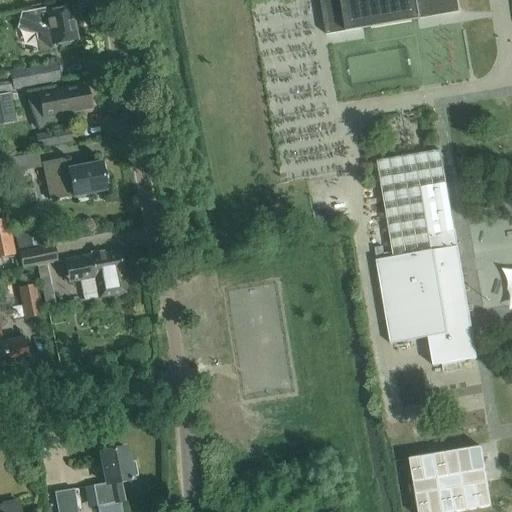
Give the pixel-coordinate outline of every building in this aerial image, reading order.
[(320,0),(327,36),(420,20),(424,14),(459,13),(457,0),(320,0)] [(57,48),(56,44),(60,43),(61,46),(68,45),(69,42),(76,40),(70,8),(47,13),(46,8),(23,12),(19,29),(38,33),(41,51),(57,48)] [(30,71),(21,72),(20,70),(8,72),(12,91),(60,83),(56,63),(29,68),(30,71)] [(26,94),(29,107),(38,130),(71,117),(70,113),(89,109),(85,86),(54,93),(54,88),(26,94)] [(0,97),(0,126),(9,126),(7,98),(0,97)] [(35,135),(37,149),(76,142),(73,129),(35,135)] [(428,338),(433,366),(477,359),(441,151),(377,162),(390,241),(373,244),(390,345),(428,338)] [(0,187),(0,189),(30,186),(26,158),(0,161),(0,187)] [(76,196),(77,202),(89,199),(88,194),(104,191),(100,166),(67,172),(65,160),(42,164),(49,201),(76,196)] [(8,207),(14,238),(34,235),(32,223),(19,225),(16,205),(8,207)] [(4,219),(0,220),(0,255),(12,253),(4,219)] [(18,253),(22,269),(54,263),(51,247),(18,253)] [(480,309),(511,304),(511,250),(499,253),(501,264),(475,268),(478,293),(477,293),(480,309)] [(125,294),(121,273),(122,273),(118,253),(103,256),(103,254),(65,261),(68,277),(92,273),(94,279),(95,279),(99,299),(125,294)] [(24,320),(39,317),(33,286),(17,289),(24,320)] [(0,370),(28,365),(22,339),(1,343),(0,337),(0,370)] [(130,477),(135,476),(132,464),(128,465),(125,448),(99,453),(105,485),(91,488),(94,508),(123,502),(120,485),(131,483),(130,477)] [(54,493),(56,511),(75,511),(72,490),(54,493)] [(0,511),(18,511),(16,503),(2,506),(2,508),(0,508),(0,511)]
